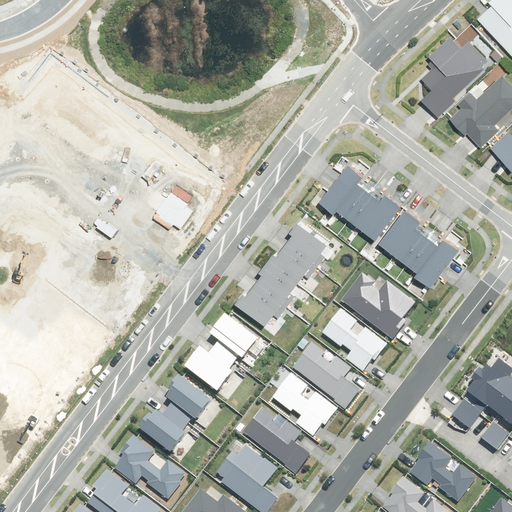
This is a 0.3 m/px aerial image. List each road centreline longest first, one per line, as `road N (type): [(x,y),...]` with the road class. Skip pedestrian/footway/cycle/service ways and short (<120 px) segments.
road 1 (residential): [(17,511),(198,276)]
road 2 (residential): [(198,276),(68,176),(33,164),(0,177)]
road 3 (residential): [(332,100),(511,235)]
road 4 (residential): [(198,276),(332,100)]
road 5 (residential): [(395,400),(511,258)]
road 6 (residential): [(395,400),(511,487)]
road 7 (residential): [(312,511),(395,400)]
